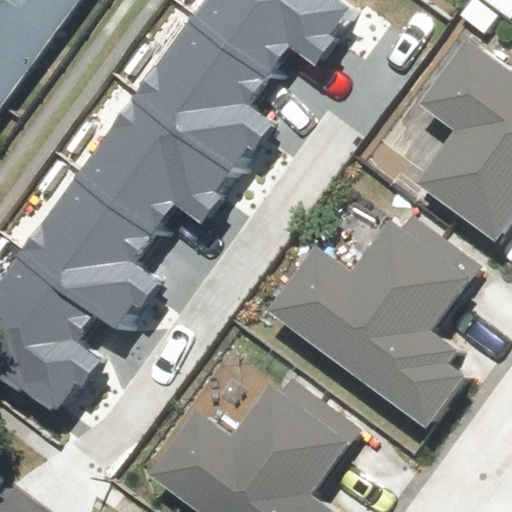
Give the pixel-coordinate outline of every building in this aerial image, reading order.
[(0,0),(0,119),(87,0),(0,0)] [(221,0),(211,15),(290,71),(313,38),(338,56),(377,0),(221,0)] [(211,15),(151,97),(250,170),(290,116),(269,100),(290,71),(211,15)] [(511,43),(486,26),(435,99),(473,125),(428,189),(510,246),(511,242),(511,43)] [(95,174),(174,230),(197,199),(222,217),(241,190),(237,185),(250,170),(151,97),(95,174)] [(95,174),(39,250),(124,315),(138,328),(163,297),(170,302),(191,274),(171,259),(186,239),(174,230),(95,174)] [(338,244),(287,317),(449,430),(486,376),(472,366),(482,352),(453,333),(502,263),(421,206),(376,270),(338,244)] [(39,250),(0,300),(0,357),(40,388),(44,383),(76,406),(100,375),(107,380),(128,352),(107,337),(124,315),(39,250)] [(216,398),(164,472),(221,511),(355,511),(359,507),(331,488),(380,418),(298,361),(254,424),(216,398)]
